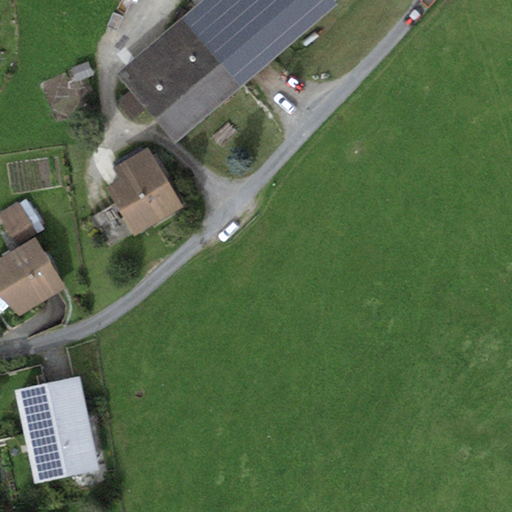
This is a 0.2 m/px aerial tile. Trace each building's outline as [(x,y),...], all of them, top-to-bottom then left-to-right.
[(149,105),(176,136),(332,2),(330,0),(209,0),(123,74),(136,89),(120,102),(134,118),(149,105)] [(136,213),(144,226),(180,205),(147,150),(126,162),(129,167),(125,170),(128,176),(110,187),(128,218),(136,213)] [(7,224),(25,214),(19,203),(2,214),(7,224)] [(18,241),(35,231),(25,214),(7,224),(18,241)] [(12,301),(21,310),(45,296),(57,288),(60,286),(33,241),(0,261),(0,304),(4,309),(12,301)] [(21,392),(39,477),(95,465),(76,380),(21,392)]
